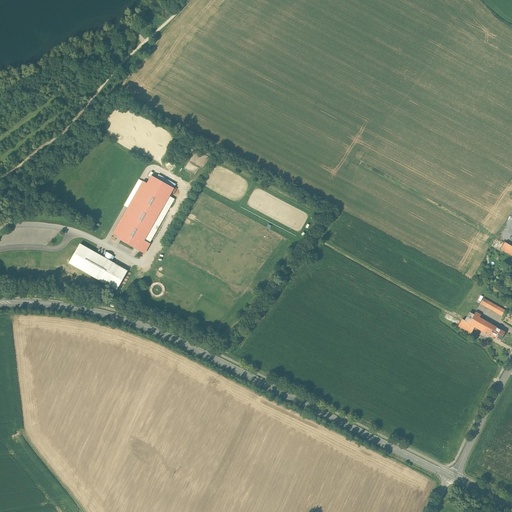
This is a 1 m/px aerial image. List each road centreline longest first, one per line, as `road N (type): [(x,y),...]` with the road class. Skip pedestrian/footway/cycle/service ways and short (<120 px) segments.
road 1 (tertiary): [(0,303),(83,308),(141,325),(450,477)]
road 2 (track): [(455,315),(316,239)]
road 3 (tertiary): [(450,477),(511,364)]
